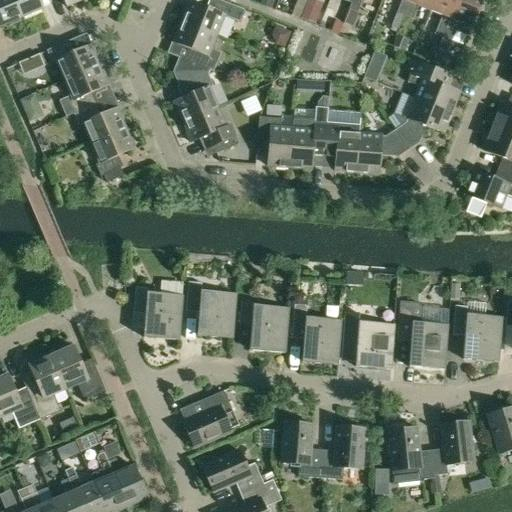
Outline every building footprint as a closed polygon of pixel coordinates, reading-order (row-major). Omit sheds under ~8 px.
[(0,0),(0,27),(21,18),(12,0),(0,0)] [(12,0),(21,18),(41,10),(37,0),(12,0)] [(217,0),(209,0),(206,9),(188,2),(184,13),(186,14),(183,23),(216,36),(224,17),(239,23),(244,11),(217,0)] [(261,0),(260,5),(271,9),(274,0),(261,0)] [(297,0),(292,14),(300,17),(306,0),(297,0)] [(353,0),(351,4),(349,10),(357,13),(359,7),(361,0),(353,0)] [(401,0),(402,0),(391,26),(398,29),(403,16),(405,16),(411,0),(401,0)] [(417,6),(430,11),(434,0),(411,0),(405,16),(412,19),(417,6)] [(442,16),(437,29),(434,35),(442,39),(457,0),(434,0),(430,11),(442,16)] [(481,0),(457,0),(442,39),(438,50),(447,54),(455,32),(469,38),(473,28),(471,27),(481,0)] [(300,18),(315,25),(320,11),(305,4),(300,18)] [(334,21),(330,31),(339,35),(343,24),(334,21)] [(190,50),(182,72),(182,73),(209,72),(210,71),(213,72),(219,54),(210,50),(216,36),(183,23),(178,33),(176,32),(172,43),(190,50)] [(51,63),(55,61),(64,81),(97,67),(92,57),(95,56),(90,47),(91,46),(87,35),(46,51),(51,63)] [(396,36),(392,46),(404,52),(409,41),(396,36)] [(438,50),(433,63),(443,68),(449,55),(447,54),(438,50)] [(18,64),(23,75),(44,66),(40,55),(18,64)] [(441,73),(415,63),(408,82),(419,87),(414,99),(451,113),(459,93),(436,84),(441,73)] [(368,66),(363,77),(376,83),(381,71),(368,66)] [(65,118),(73,114),(74,114),(95,105),(91,94),(107,86),(103,76),(101,77),(97,67),(64,81),(70,96),(58,101),(65,118)] [(180,112),(184,122),(216,108),(208,88),(212,85),(208,75),(209,72),(182,73),(191,95),(173,102),(178,113),(180,112)] [(38,107),(33,96),(22,100),(26,111),(38,107)] [(317,103),(317,108),(327,108),(328,97),(322,97),(317,103)] [(414,138),(420,124),(443,134),(451,113),(414,99),(406,119),(405,123),(404,124),(398,117),(390,123),(395,129),(395,130),(408,151),(419,144),(414,138)] [(82,124),(90,144),(124,130),(120,120),(122,119),(117,109),(100,116),(95,105),(74,114),(78,126),(82,124)] [(511,108),(502,105),(493,128),(511,135),(511,108)] [(266,106),(265,116),(280,117),(281,107),(266,106)] [(237,145),(234,138),(230,126),(225,128),(216,108),(184,122),(188,132),(186,133),(190,143),(208,136),(215,154),(237,145)] [(309,170),(312,144),(324,145),(326,123),(327,108),(317,108),(315,108),(314,111),(294,110),(292,131),(289,168),(309,170)] [(257,142),(269,143),(267,166),(289,168),(292,131),(279,129),(280,120),(259,118),(257,142)] [(336,145),(334,172),(356,174),(359,135),(360,126),(326,123),(324,145),(336,145)] [(483,151),(507,161),(503,171),(511,174),(511,135),(493,128),(483,151)] [(122,167),(118,156),(135,149),(130,139),(128,140),(124,130),(90,144),(99,163),(95,166),(101,177),(103,177),(106,184),(123,176),(121,168),(122,167)] [(381,137),(359,135),(356,174),(377,175),(380,147),(391,147),(398,157),(408,151),(395,130),(385,137),(381,137)] [(500,209),(505,196),(511,198),(511,174),(503,171),(499,182),(475,172),(466,195),(500,209)] [(232,339),(233,332),(236,295),(201,292),(202,286),(188,284),(185,312),(199,314),(197,336),(232,339)] [(450,285),(449,300),(459,301),(460,285),(450,285)] [(136,288),(134,314),(145,315),(143,338),(178,341),(180,324),(182,297),(160,295),(147,294),(147,289),(136,288)] [(284,354),(288,310),(253,307),(254,302),(242,301),(240,327),(251,328),(249,351),(284,354)] [(397,344),(410,345),(408,367),(444,370),(448,327),(421,325),(422,309),(418,304),(400,303),(397,344)] [(290,339),(303,340),(302,363),(337,366),(340,322),(305,319),(306,307),(293,306),(290,339)] [(463,360),(498,362),(501,318),(466,316),(467,308),(455,307),(453,336),(465,337),(463,360)] [(343,343),(356,344),(354,367),(390,370),(394,327),(358,324),(359,311),(346,310),(343,343)] [(94,398),(105,394),(94,366),(82,370),(73,348),(72,348),(70,344),(49,353),(64,390),(76,385),(84,401),(93,397),(94,398)] [(29,366),(38,389),(27,394),(39,421),(60,411),(52,395),(64,390),(49,353),(28,362),(30,366),(29,366)] [(18,430),(38,421),(39,421),(27,394),(16,399),(7,376),(6,377),(4,373),(0,374),(0,417),(11,413),(18,430)] [(200,403),(205,413),(183,423),(194,449),(231,433),(223,416),(232,412),(224,392),(200,403)] [(499,455),(511,450),(511,408),(487,416),(499,455)] [(440,426),(443,450),(431,452),(434,477),(438,476),(447,475),(446,466),(473,463),(468,422),(440,426)] [(281,464),(299,465),(298,477),(320,479),(322,451),(310,450),(312,426),(284,423),(281,464)] [(335,452),(322,451),(320,479),(343,481),(343,469),(362,470),(365,430),(337,427),(335,452)] [(388,432),(393,472),(394,483),(412,481),(431,479),(434,479),(434,477),(431,452),(419,453),(416,428),(388,432)] [(108,460),(121,455),(115,443),(103,448),(108,460)] [(255,465),(246,468),(239,452),(202,468),(213,493),(236,484),(240,495),(263,485),(255,465)] [(36,458),(42,469),(49,466),(50,461),(47,454),(36,458)] [(104,511),(117,511),(126,508),(107,462),(106,462),(103,454),(96,456),(102,471),(89,476),(104,511)] [(133,467),(120,473),(114,459),(107,462),(126,508),(147,499),(133,467)] [(68,480),(73,493),(81,511),(104,511),(89,476),(77,481),(72,469),(65,472),(69,480),(68,480)] [(389,471),(375,470),(375,496),(388,496),(389,471)] [(478,481),(481,492),(491,489),(488,478),(478,481)] [(65,496),(53,501),(57,511),(81,511),(73,493),(68,480),(60,484),(65,496)] [(272,481),(263,485),(240,495),(245,505),(229,511),(264,511),(264,509),(281,501),(272,481)] [(57,511),(53,501),(41,506),(32,486),(25,489),(34,511),(57,511)] [(34,511),(25,489),(16,493),(25,511),(34,511)]
